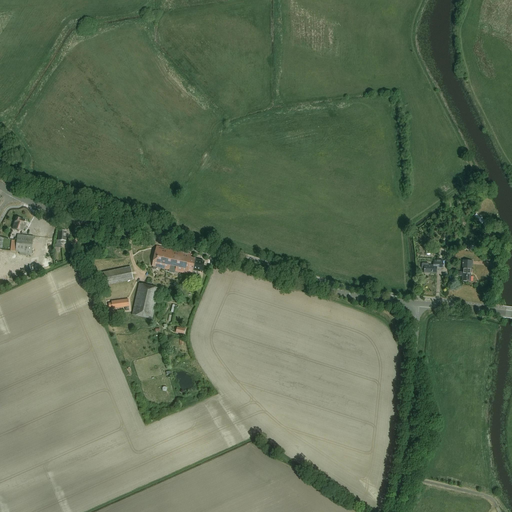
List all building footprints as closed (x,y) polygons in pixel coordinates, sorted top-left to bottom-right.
[(23,227),(25,222),(21,220),(20,219),(18,218),(17,219),(13,229),(22,232),(24,227),(23,227)] [(55,245),(55,249),(61,249),(61,245),(63,245),(64,242),(66,242),(66,232),(59,232),(59,242),(56,241),(56,246),(55,245)] [(19,261),(20,252),(32,254),(34,238),(17,236),(15,262),(19,261)] [(156,268),(169,271),(169,273),(174,274),(175,272),(188,275),(188,273),(192,274),(192,275),(198,276),(198,273),(202,273),(205,262),(196,260),(196,259),(191,258),(191,254),(156,246),(152,267),(153,267),(153,268),(156,268)] [(434,260),(433,266),(424,266),(424,274),(436,274),(436,268),(442,268),(443,261),(434,260)] [(472,265),(472,262),(463,262),(462,282),(470,282),(471,265),(472,265)] [(24,270),(25,270),(24,266),(16,268),(18,279),(25,277),(24,270)] [(105,287),(133,281),(130,268),(102,274),(105,287)] [(152,320),(159,289),(139,285),(132,316),(152,320)] [(113,310),(129,308),(128,300),(111,302),(113,310)]
